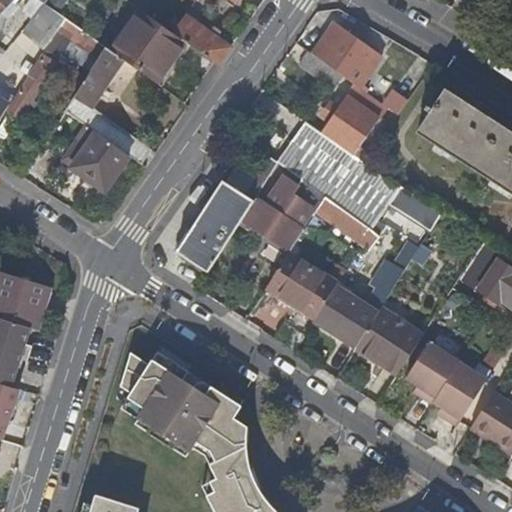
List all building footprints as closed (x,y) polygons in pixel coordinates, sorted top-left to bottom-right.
[(0,0),(0,14),(14,0),(0,0)] [(22,31),(45,49),(54,36),(65,19),(44,4),(22,31)] [(157,82),(186,41),(172,32),(140,9),(111,50),(123,59),(157,82)] [(232,46),(185,14),(172,32),(186,41),(219,64),(232,46)] [(54,36),(95,64),(106,47),(65,19),(54,36)] [(335,23),(313,54),(333,69),(357,86),(361,89),(383,57),(335,23)] [(90,108),(123,59),(111,50),(106,47),(95,64),(74,97),(90,108)] [(324,82),(333,69),(313,54),(308,50),(298,63),(324,82)] [(56,62),(43,53),(6,109),(19,118),(56,62)] [(424,104),(429,108),(417,127),(511,188),(511,126),(445,84),(432,104),(426,100),(424,104)] [(357,86),(323,134),(364,163),(370,154),(359,146),(387,107),(384,105),(361,89),(357,86)] [(395,90),(384,105),(387,107),(398,115),(408,100),(395,90)] [(0,116),(8,103),(0,97),(0,116)] [(306,121),(279,163),(302,179),(315,188),(326,196),(374,229),(376,230),(376,229),(391,204),(401,188),(364,163),(323,134),(306,121)] [(62,160),(73,167),(96,133),(91,130),(81,144),(75,140),(62,160)] [(127,132),(117,147),(131,157),(141,164),(152,149),(127,132)] [(107,191),(131,157),(117,147),(96,133),(73,167),(107,191)] [(26,144),(10,169),(22,176),(38,153),(26,144)] [(178,251),(210,271),(242,220),(257,198),(279,163),(271,158),(259,174),(244,193),(232,185),(223,180),(178,251)] [(245,164),(232,185),(244,193),(259,174),(245,164)] [(257,198),(242,220),(291,252),(292,250),(317,210),(326,196),(315,188),(302,179),(299,184),(284,175),(265,203),(257,198)] [(391,204),(432,230),(443,213),(401,187),(401,188),(391,204)] [(317,210),(364,244),(374,229),(326,196),(317,210)] [(383,234),(376,229),(376,230),(374,229),(364,244),(373,250),(383,234)] [(511,304),(511,257),(486,241),(462,280),(478,290),(479,289),(498,302),(501,297),(511,304)] [(315,320),(357,348),(383,308),(415,257),(420,250),(409,242),(394,266),(386,260),(370,284),(377,289),(366,306),(351,296),(337,287),(316,318),(315,320)] [(432,250),(423,244),(420,250),(415,257),(424,263),(432,250)] [(340,281),(292,250),(291,252),(268,287),(316,318),(337,287),(340,282),(340,281)] [(5,275),(0,292),(0,317),(30,327),(37,329),(49,289),(5,275)] [(337,287),(351,296),(354,291),(340,282),(337,287)] [(357,348),(385,366),(398,375),(424,335),(383,308),(357,348)] [(0,383),(11,387),(30,327),(0,317),(0,383)] [(434,402),(460,362),(430,342),(407,378),(425,389),(420,396),(433,404),(434,402)] [(382,371),(385,366),(357,348),(354,352),(382,371)] [(153,362),(185,383),(190,375),(158,354),(153,362)] [(276,511),(274,510),(266,500),(257,486),(253,476),(249,460),(248,444),(249,429),(236,420),(243,409),(209,386),(205,385),(202,385),(198,387),(195,389),(185,383),(153,362),(150,367),(132,355),(121,389),(131,396),(126,405),(122,411),(139,422),(151,430),(149,435),(174,451),(177,447),(191,456),(195,451),(207,458),(217,481),(211,484),(216,493),(207,497),(215,511),(276,511)] [(457,426),(487,379),(460,362),(434,402),(449,411),(445,418),(457,426)] [(19,391),(1,385),(0,388),(0,419),(9,422),(19,391)] [(131,396),(121,389),(118,400),(126,405),(131,396)] [(471,429),(493,443),(511,455),(511,404),(494,393),(483,411),(471,429)] [(151,430),(139,422),(136,426),(149,435),(151,430)] [(490,448),(510,460),(511,457),(511,455),(493,443),(490,448)] [(188,461),(191,456),(177,447),(174,451),(188,461)] [(216,493),(211,484),(203,488),(207,497),(216,493)] [(140,511),(141,511),(97,496),(94,507),(86,504),(83,511),(140,511)]
